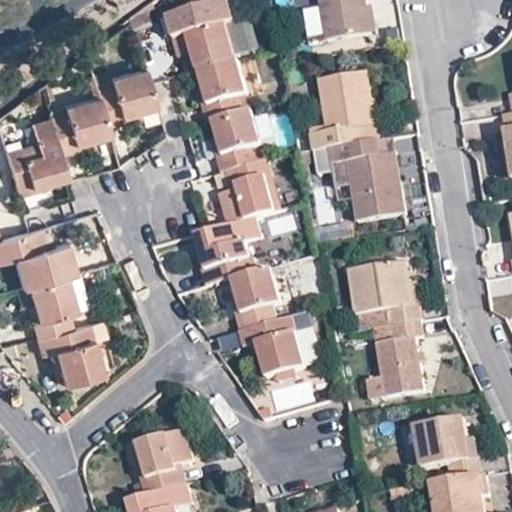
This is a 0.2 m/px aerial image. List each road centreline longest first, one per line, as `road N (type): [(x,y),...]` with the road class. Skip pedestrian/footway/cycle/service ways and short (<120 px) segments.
road 1 (residential): [(463,0),(434,71),(479,325),(511,399)]
road 2 (residential): [(185,346),(50,459)]
road 3 (residential): [(156,193),(129,223),(185,346)]
road 4 (residential): [(185,346),(267,450),(305,452)]
road 5 (unknown): [(137,215),(100,194),(11,211)]
